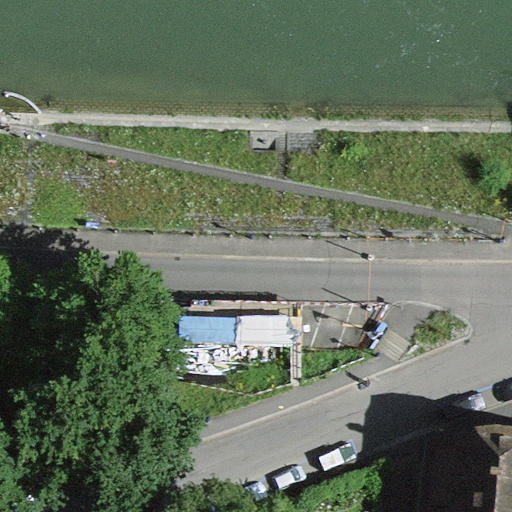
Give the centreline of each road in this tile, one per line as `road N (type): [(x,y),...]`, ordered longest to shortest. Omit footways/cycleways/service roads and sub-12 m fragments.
road 1 (residential): [(511,285),(0,266)]
road 2 (residential): [(133,511),(511,350)]
